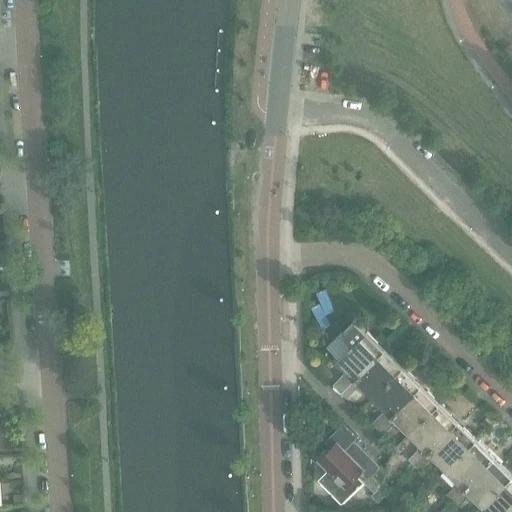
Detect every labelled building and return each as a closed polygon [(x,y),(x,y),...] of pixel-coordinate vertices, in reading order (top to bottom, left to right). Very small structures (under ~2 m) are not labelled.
[(511,201),(509,198),(501,206),(505,210),(509,214),(511,216),(511,201)] [(348,369),(333,384),(341,392),(385,348),(356,319),(343,333),(352,342),(350,344),(351,345),(338,358),(348,369)] [(385,348),(341,392),(347,398),(356,387),(355,386),(359,381),(374,396),(403,366),(385,348)] [(321,361),(314,368),(326,380),(333,374),(321,361)] [(383,412),(372,423),(378,428),(421,385),(403,366),(374,396),(388,410),(384,414),(383,412)] [(421,385),(378,428),(383,434),(393,424),(396,424),(399,420),(411,432),(440,403),(421,385)] [(419,450),(409,460),(414,465),(458,421),(440,403),(411,432),(424,446),(419,450)] [(458,421),(414,465),(419,470),(430,460),(434,456),(447,468),(476,439),(458,421)] [(455,485),(445,496),(451,501),(494,457),(476,439),(447,468),(459,481),(455,485)] [(328,468),(317,479),(342,503),(343,502),(364,481),(371,474),(379,465),(354,440),(345,449),(337,441),(328,449),(325,449),(320,453),(320,456),(318,459),(328,468)] [(511,474),(494,457),(451,501),(456,506),(466,496),(464,493),(468,489),(484,504),(511,475),(511,474)] [(380,466),(371,475),(381,484),(383,480),(386,473),(380,466)] [(371,475),(364,482),(374,491),(377,488),(381,484),(371,475)] [(511,511),(511,475),(484,504),(491,511),(511,511)] [(381,484),(377,488),(378,490),(384,495),(391,488),(383,480),(381,484)] [(397,483),(385,495),(397,506),(409,495),(397,483)] [(371,495),(378,502),(384,496),(377,489),(371,495)]
